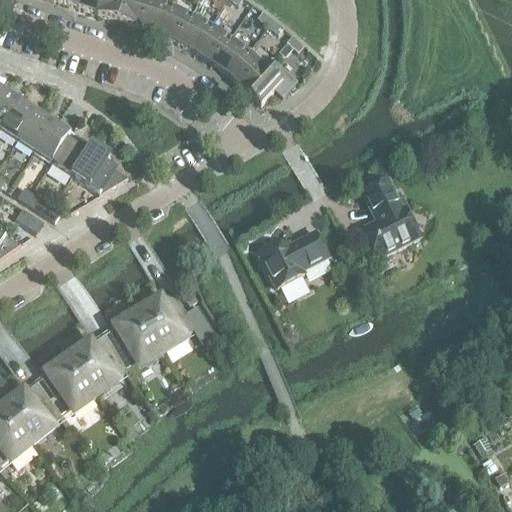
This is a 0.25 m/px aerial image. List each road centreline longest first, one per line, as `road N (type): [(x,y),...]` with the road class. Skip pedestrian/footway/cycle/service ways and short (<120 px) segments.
road 1 (residential): [(252,145),(218,109),(165,73),(0,15)]
road 2 (residential): [(180,187),(0,302)]
road 3 (residential): [(252,145),(295,120),(345,64),(343,0)]
